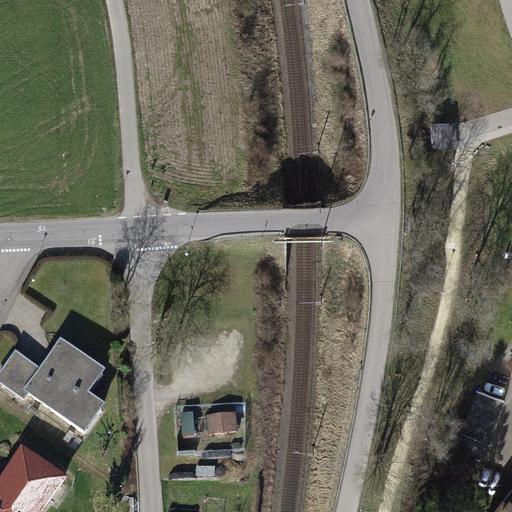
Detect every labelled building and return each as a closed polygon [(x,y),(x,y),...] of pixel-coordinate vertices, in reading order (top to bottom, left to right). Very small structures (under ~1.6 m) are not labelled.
[(45,375),(31,395),(92,438),(112,409),(92,395),(107,374),(66,345),(45,375)] [(31,395),(45,375),(17,355),(0,379),(0,385),(25,403),(31,395)] [(478,480),(506,398),(477,388),(449,471),(478,480)] [(208,416),(210,435),(238,432),(236,413),(208,416)] [(0,489),(0,488),(0,511),(42,511),(61,487),(21,459),(0,489)] [(511,511),(511,484),(491,511),(511,511)]
